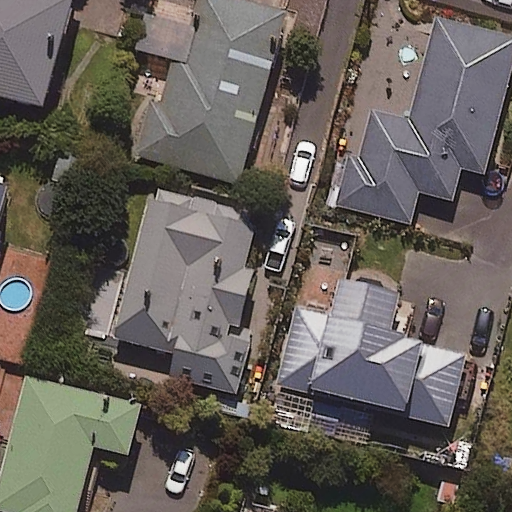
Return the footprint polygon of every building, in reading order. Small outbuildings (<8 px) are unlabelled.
[(67,0),(0,0),(0,94),(40,105),(67,0)] [(284,12),(239,0),(194,0),(177,62),(160,57),(132,153),(236,182),(284,12)] [(406,113),(365,103),(353,153),(347,152),(334,205),(409,223),(417,191),(451,199),(459,167),(483,173),(511,53),(511,35),(430,16),(406,113)] [(0,218),(10,182),(0,179),(0,218)] [(254,211),(149,186),(111,337),(169,351),(163,374),(235,392),(250,332),(234,328),(249,267),(241,265),(254,211)] [(273,382),(312,393),(302,427),(332,436),(342,402),(443,431),(464,356),(386,334),(398,293),(338,276),(326,315),(295,306),(273,382)] [(23,376),(0,465),(0,507),(13,511),(12,511),(72,511),(90,444),(125,453),(137,405),(23,376)] [(270,511),(271,511),(234,501),(231,511),(270,511)]
